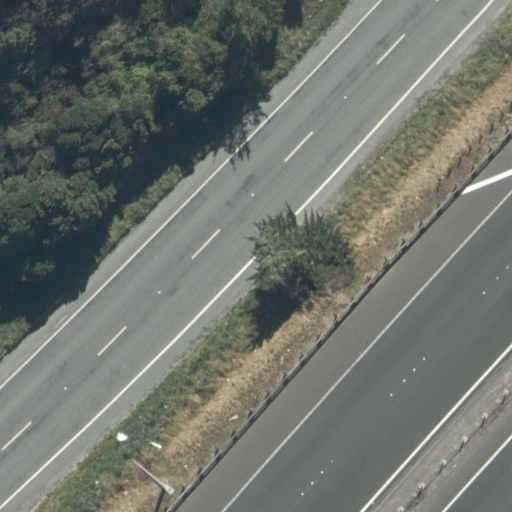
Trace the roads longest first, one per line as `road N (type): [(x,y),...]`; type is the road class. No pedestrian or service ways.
road 1 (unclassified): [(0,448),(104,351),(439,0)]
road 2 (trunk): [(288,511),(511,264)]
